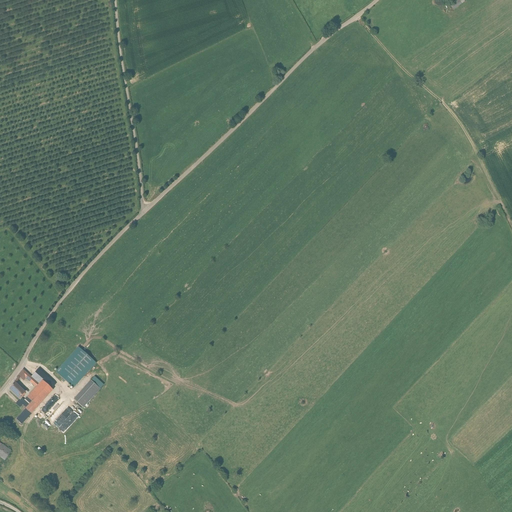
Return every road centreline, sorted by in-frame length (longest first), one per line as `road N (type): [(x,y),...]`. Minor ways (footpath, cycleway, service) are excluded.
road 1 (unclassified): [(143,211),(375,0)]
road 2 (track): [(356,16),(454,116),(511,227)]
road 3 (unclassified): [(0,394),(78,276),(143,211)]
road 4 (unclassified): [(143,211),(114,0)]
